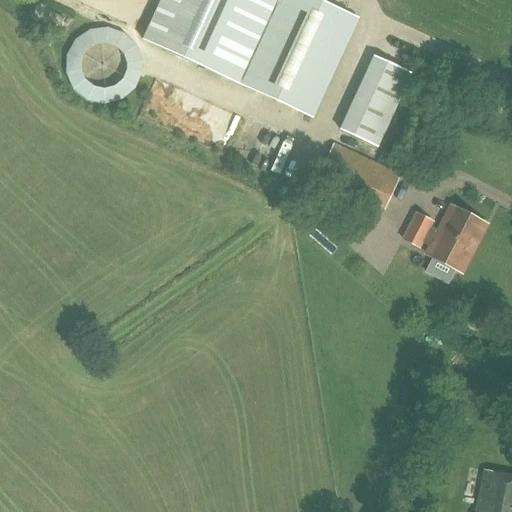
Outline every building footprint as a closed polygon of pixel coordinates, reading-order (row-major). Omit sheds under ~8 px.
[(160,0),(143,39),(238,82),(275,0),(160,0)] [(319,0),(275,0),(238,82),(313,117),(358,18),(319,0)] [(378,147),(411,74),(374,57),(340,130),(363,140),(378,147)] [(201,127),(210,103),(199,99),(190,123),(201,127)] [(318,178),(384,208),(399,175),(333,145),(318,178)] [(403,239),(419,247),(422,242),(431,246),(427,254),(456,270),(468,247),(473,249),(485,223),(451,206),(439,230),(430,226),(432,222),(416,213),(403,239)] [(479,416),(485,402),(459,391),(453,406),(479,416)] [(511,511),(511,475),(484,470),(475,511),(511,511)]
